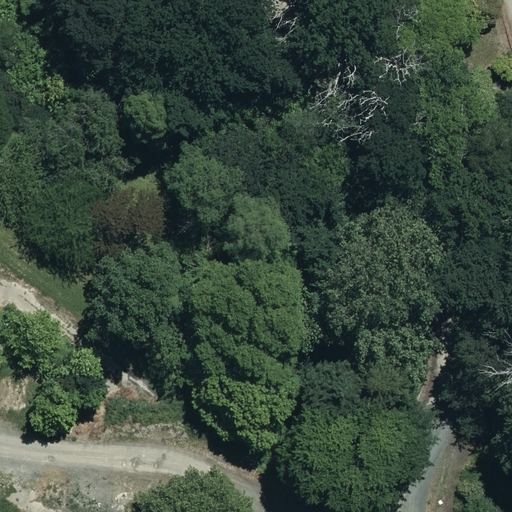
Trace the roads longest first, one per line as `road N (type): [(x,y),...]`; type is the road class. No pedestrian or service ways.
road 1 (track): [(402,511),(435,473),(447,416),(431,356),(303,109),(270,0)]
road 2 (track): [(0,450),(77,468),(231,469),(293,481),(348,511)]
